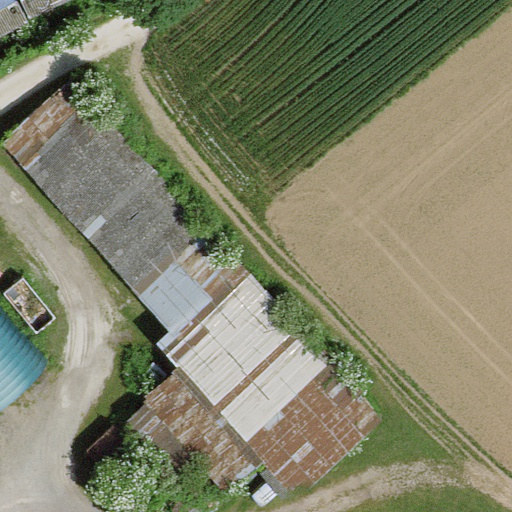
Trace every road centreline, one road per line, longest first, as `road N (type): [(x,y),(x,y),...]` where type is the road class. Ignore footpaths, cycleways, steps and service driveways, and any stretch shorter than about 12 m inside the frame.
road 1 (track): [(511,495),(487,477),(449,471),(405,476),(318,511)]
road 2 (track): [(0,97),(166,0)]
